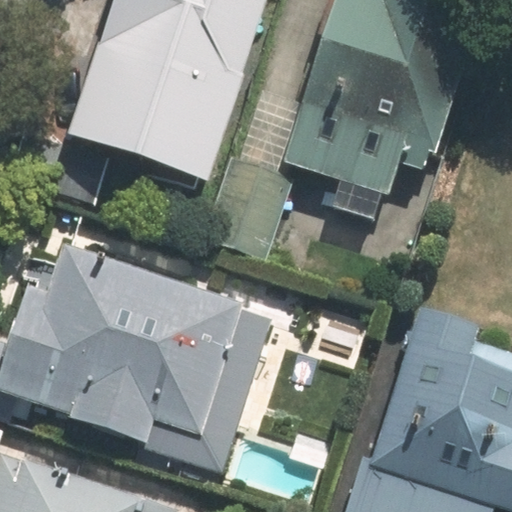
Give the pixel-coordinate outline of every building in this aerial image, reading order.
[(228,142),(273,0),(124,0),(93,99),(228,142)] [(347,0),(297,163),(404,195),(414,163),(444,172),(497,0),(347,0)] [(270,267),(300,177),(237,156),(207,246),(270,267)] [(0,417),(13,422),(21,395),(214,458),(266,299),(60,232),(22,346),(0,338),(0,417)] [(487,326),(425,308),(365,511),(502,511),(503,508),(511,510),(511,346),(484,339),(487,326)] [(192,511),(194,509),(10,449),(0,478),(0,511),(192,511)]
